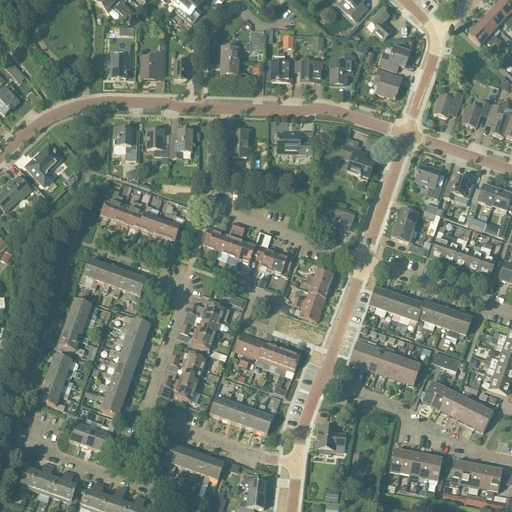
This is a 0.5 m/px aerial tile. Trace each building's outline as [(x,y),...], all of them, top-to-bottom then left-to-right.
[(113,8),(118,13),(125,20),(128,17),(110,0),(95,0),(94,2),(107,14),(113,8)] [(120,0),(110,0),(128,17),(132,13),(124,7),(119,1),(120,0)] [(168,0),(178,9),(186,0),(168,0)] [(189,19),(201,6),(195,0),(186,0),(178,9),(189,19)] [(361,6),(366,0),(343,0),(343,1),(351,9),(346,15),(355,23),(367,12),(361,6)] [(511,0),(502,0),(502,1),(511,9),(511,0)] [(511,9),(502,1),(494,10),(511,27),(511,20),(511,19),(510,20),(508,18),(511,14),(511,9)] [(511,27),(494,10),(485,19),(497,30),(503,24),(505,26),(504,27),(509,31),(511,27)] [(392,34),(383,25),(388,19),(381,12),(369,25),(376,31),(373,34),(383,44),(392,34)] [(485,19),(476,29),(495,46),(498,42),(494,38),(493,38),(491,37),(497,30),(485,19)] [(476,29),(468,38),(480,49),(486,42),(488,44),(487,45),(492,49),(495,46),(476,29)] [(250,45),(263,45),(263,33),(250,33),(250,45)] [(293,39),(283,38),(283,51),(293,51),(293,39)] [(312,39),(312,53),(322,53),(323,39),(312,39)] [(498,42),(495,46),(503,53),(506,49),(498,42)] [(220,51),(220,64),(237,64),(238,53),(250,53),(250,45),(229,44),(228,51),(220,51)] [(404,69),(409,55),(393,49),(390,58),(383,56),(379,68),(391,72),(394,66),(404,69)] [(132,70),(133,53),(126,53),(125,59),(111,59),(110,81),(125,81),(126,70),(132,70)] [(373,56),(368,54),(365,65),(371,67),(373,56)] [(162,75),(163,55),(155,55),(155,60),(141,60),(141,82),(155,82),(155,74),(162,75)] [(351,78),(352,58),(344,57),(344,65),(331,65),(330,87),(344,87),(344,78),(351,78)] [(192,73),(192,59),(182,59),(182,65),(174,65),(174,83),(186,83),(186,73),(192,73)] [(272,63),(272,64),(266,64),(266,84),(271,84),(271,85),(290,86),(291,64),(272,63)] [(237,64),(220,64),(219,78),(228,78),(227,85),(252,85),(252,78),(246,78),(246,76),(237,76),(237,64)] [(320,87),(321,65),(301,64),(301,86),(320,87)] [(10,65),(6,69),(12,75),(16,72),(10,65)] [(393,102),(399,86),(391,83),(393,77),(378,72),(373,86),(378,88),(376,96),(393,102)] [(0,113),(4,119),(14,109),(6,100),(11,96),(4,89),(0,92),(0,113)] [(458,109),(462,98),(451,94),(448,101),(440,99),(434,116),(447,121),(452,107),(458,109)] [(487,119),(491,107),(479,104),(477,111),(468,108),(462,126),(475,131),(480,117),(487,119)] [(503,140),(504,138),(503,138),(509,122),(508,122),(509,121),(502,119),(505,111),(494,107),(490,119),(495,121),(490,136),(503,140)] [(503,138),(504,138),(511,141),(511,120),(509,119),(509,121),(508,122),(509,122),(503,138)] [(126,149),(125,155),(125,163),(137,163),(137,142),(131,141),(132,132),(114,132),(114,149),(126,149)] [(169,147),(162,147),(163,133),(147,133),(147,153),(155,153),(154,159),(168,160),(169,147)] [(191,155),(191,134),(178,134),(178,147),(171,146),(170,160),(182,161),(182,155),(191,155)] [(246,160),(247,136),(233,135),(233,145),(225,145),(224,171),(232,171),(233,159),(246,160)] [(313,143),(300,143),(300,137),(277,136),(277,154),(292,154),(292,157),(313,158),(313,143)] [(45,177),(61,162),(48,148),(31,165),(39,174),(34,178),(44,189),(50,183),(45,177)] [(367,184),(373,167),(356,161),(359,153),(344,148),(340,160),(351,163),(347,174),(358,178),(357,180),(367,184)] [(441,190),(436,188),(441,173),(433,171),(432,172),(420,168),(415,185),(429,190),(426,199),(437,202),(441,190)] [(25,198),(31,193),(18,179),(13,184),(12,183),(5,189),(7,192),(0,198),(0,209),(5,215),(24,196),(25,198)] [(449,202),(451,196),(469,202),(473,188),(468,186),(469,183),(457,179),(453,188),(448,187),(443,200),(449,202)] [(477,205),(492,210),(498,193),(483,188),(477,205)] [(506,215),(511,198),(498,193),(492,210),(506,215)] [(113,197),(112,202),(106,200),(100,219),(108,222),(109,221),(110,222),(118,198),(113,197)] [(110,223),(119,226),(126,207),(121,205),(123,200),(118,198),(110,222),(111,222),(110,223)] [(126,207),(119,226),(128,229),(128,228),(129,229),(137,205),(132,203),(131,208),(126,207)] [(142,207),(137,205),(129,229),(130,229),(138,232),(139,232),(145,214),(145,213),(140,212),(142,207)] [(473,221),(477,208),(471,206),(466,219),(473,221)] [(425,207),(423,213),(435,217),(437,211),(425,207)] [(145,214),(139,232),(143,233),(143,234),(148,236),(149,235),(151,236),(157,219),(150,216),(152,210),(147,208),(145,213),(145,214)] [(350,232),(355,217),(336,210),(336,211),(329,209),(323,225),(343,232),(344,230),(350,232)] [(401,212),(396,226),(413,232),(418,218),(401,212)] [(420,219),(433,224),(435,217),(436,217),(435,217),(423,213),(422,213),(420,219)] [(164,221),(157,219),(151,236),(153,236),(152,238),(158,240),(158,238),(162,240),(171,217),(166,215),(164,221)] [(181,227),(173,225),(175,218),(171,217),(162,240),(167,241),(166,242),(172,245),(172,243),(175,244),(181,227)] [(506,233),(511,219),(504,217),(500,230),(506,233)] [(473,221),(466,219),(464,227),(483,234),(486,227),(472,223),(473,221)] [(218,255),(228,259),(239,228),(233,226),(229,236),(230,237),(229,240),(224,238),(218,255)] [(413,232),(396,226),(391,240),(408,246),(413,232)] [(228,259),(239,262),(245,246),(239,243),(240,241),(241,240),(245,230),(239,228),(228,259)] [(207,251),(218,255),(224,238),(218,236),(219,234),(208,230),(204,243),(209,245),(207,251)] [(430,259),(442,263),(448,246),(441,243),(443,236),(438,234),(430,259)] [(455,248),(448,246),(442,263),(454,267),(462,243),(458,241),(455,248)] [(454,267),(466,271),(472,254),(464,251),(467,244),(462,243),(454,267)] [(251,260),(257,262),(262,249),(251,245),(250,248),(245,246),(239,262),(249,266),(251,260)] [(422,258),(424,251),(411,247),(408,253),(422,258)] [(260,270),(271,274),(277,257),(271,255),(272,252),(262,249),(257,262),(262,264),(260,270)] [(466,271),(477,275),(486,251),(481,249),(479,256),(472,254),(466,271)] [(486,251),(477,275),(489,279),(495,262),(488,260),(491,252),(486,251)] [(5,254),(1,262),(8,264),(11,256),(5,254)] [(277,257),(271,274),(281,278),(283,272),(289,273),(293,260),(283,257),(282,259),(277,257)] [(86,281),(93,283),(94,283),(100,266),(89,262),(83,278),(82,277),(79,287),(84,289),(86,281)] [(511,265),(511,268),(504,266),(498,282),(510,286),(511,280),(511,265)] [(112,270),(100,266),(94,283),(93,283),(90,291),(95,293),(98,285),(104,287),(105,287),(112,270)] [(311,269),(306,282),(329,290),(334,278),(311,269)] [(117,291),(123,274),(112,270),(105,287),(104,287),(101,295),(106,296),(109,289),(115,291),(117,291)] [(232,280),(247,286),(250,279),(235,273),(232,280)] [(134,278),(123,274),(117,291),(115,291),(113,299),(117,301),(120,293),(127,295),(128,295),(134,278)] [(140,300),(146,283),(134,278),(128,295),(127,295),(124,303),(129,305),(132,297),(140,300)] [(308,296),(325,302),(329,290),(306,282),(305,286),(311,289),(308,296)] [(374,316),(379,318),(386,296),(374,292),(369,308),(376,310),(374,316)] [(295,300),(294,304),(321,314),(325,302),(308,296),(306,301),(305,301),(304,303),(295,300)] [(393,316),(398,300),(386,296),(379,318),(384,320),(386,314),(393,316)] [(398,325),(403,326),(410,304),(398,300),(393,316),(400,318),(398,325)] [(88,317),(91,308),(74,302),(70,314),(87,320),(87,321),(95,324),(96,319),(88,317)] [(316,326),(321,314),(294,304),(292,308),(301,311),(300,313),(301,313),(299,319),(316,326)] [(418,322),(422,308),(410,304),(403,326),(408,328),(410,322),(417,324),(418,322)] [(220,322),(224,311),(207,305),(205,311),(203,310),(201,315),(220,322)] [(423,330),(428,332),(435,310),(423,306),(422,308),(418,322),(425,324),(423,330)] [(435,328),(442,330),(447,314),(435,310),(428,332),(433,333),(435,328)] [(70,314),(66,325),(83,331),(83,332),(91,335),(101,339),(103,334),(92,331),(84,328),(87,321),(87,320),(70,314)] [(447,338),(452,340),(459,318),(447,314),(442,330),(449,332),(447,338)] [(220,322),(201,315),(199,320),(202,321),(200,326),(217,332),(220,322)] [(466,338),(472,322),(459,318),(452,340),(457,342),(459,336),(466,338)] [(129,334),(146,340),(150,328),(134,323),(135,322),(125,319),(124,323),(132,326),(129,333),(129,334)] [(66,325),(62,337),(79,343),(79,344),(87,347),(88,342),(80,339),(83,332),(83,331),(66,325)] [(193,336),(213,343),(217,332),(200,326),(198,331),(195,331),(193,336)] [(125,345),(142,351),(146,340),(129,334),(129,333),(121,330),(120,335),(128,338),(125,344),(125,345)] [(499,341),(511,345),(511,332),(510,332),(508,339),(500,337),(499,341)] [(213,343),(193,336),(192,340),(194,341),(192,347),(209,353),(213,343)] [(76,350),(79,344),(79,343),(62,337),(58,348),(74,354),(74,355),(83,358),(84,353),(76,350)] [(243,368),(252,341),(240,337),(234,353),(240,356),(240,357),(242,358),(239,366),(243,368)] [(121,357),(138,363),(142,351),(125,345),(125,344),(117,341),(116,346),(124,349),(121,355),(121,357)] [(258,362),(264,346),(252,341),(243,368),(247,369),(250,361),(252,362),(253,360),(258,362)] [(502,356),(511,359),(511,345),(499,341),(497,346),(504,348),(502,356)] [(358,370),(366,349),(356,345),(348,367),(358,370)] [(270,367),(276,350),(264,346),(258,362),(265,365),(263,371),(268,373),(270,367)] [(358,370),(367,374),(375,352),(366,349),(358,370)] [(279,377),(288,354),(276,350),(270,367),(277,369),(275,375),(279,377)] [(117,368),(134,374),(138,363),(121,357),(121,355),(113,352),(112,357),(120,360),(117,367),(117,368)] [(375,352),(367,374),(376,377),(383,355),(375,352)] [(213,353),(212,358),(225,363),(227,358),(213,353)] [(284,379),(287,373),(294,375),(300,359),(288,354),(279,377),(284,379)] [(376,377),(385,380),(393,358),(383,355),(376,377)] [(433,361),(449,366),(451,360),(435,355),(433,361)] [(183,366),(202,373),(206,362),(189,356),(187,362),(184,361),(183,366)] [(490,365),(511,372),(511,359),(502,356),(499,363),(492,360),(490,365)] [(55,358),(51,370),(68,376),(67,377),(75,379),(77,375),(69,372),(72,364),(55,358)] [(394,383),(402,361),(393,358),(385,380),(394,383)] [(451,360),(449,366),(458,369),(458,370),(463,371),(465,365),(451,360)] [(394,383),(403,386),(411,365),(402,361),(394,383)] [(431,366),(447,371),(449,366),(433,361),(431,366)] [(113,379),(130,385),(134,374),(117,368),(117,367),(109,364),(107,368),(116,371),(113,378),(113,379)] [(411,365),(403,386),(413,390),(420,368),(411,365)] [(494,379),(510,385),(511,379),(511,372),(490,365),(489,369),(496,372),(494,379)] [(181,378),(198,384),(202,373),(183,366),(181,371),(183,372),(181,378)] [(447,371),(456,374),(458,370),(458,369),(449,366),(447,371)] [(68,376),(51,370),(47,381),(63,387),(63,388),(71,391),(73,386),(65,383),(67,377),(68,376)] [(109,391),(126,397),(130,385),(113,379),(113,378),(105,375),(103,380),(112,383),(109,389),(109,391)] [(175,387),(194,394),(198,384),(181,378),(179,383),(177,382),(175,387)] [(506,397),(510,385),(494,379),(491,387),(484,384),(482,389),(506,397)] [(47,381),(43,392),(59,398),(59,399),(67,402),(69,397),(61,394),(63,388),(63,387),(47,381)] [(422,405),(430,410),(441,389),(432,384),(422,405)] [(105,402),(122,408),(126,397),(109,391),(109,389),(101,386),(99,391),(108,394),(105,401),(105,402)] [(194,394),(175,387),(173,392),(176,393),(174,398),(191,404),(194,394)] [(441,389),(430,410),(439,414),(450,393),(441,389)] [(57,406),(59,399),(59,398),(43,392),(38,404),(54,410),(63,414),(65,409),(57,406)] [(458,398),(450,393),(439,414),(448,419),(458,398)] [(209,417),(221,421),(227,404),(228,405),(231,397),(226,395),(223,403),(215,400),(209,417)] [(95,403),(104,406),(101,414),(118,420),(122,408),(105,402),(105,401),(97,398),(95,403)] [(458,398),(448,419),(456,423),(467,402),(458,398)] [(227,404),(221,421),(232,425),(238,408),(239,409),(242,401),(238,399),(235,407),(228,405),(227,404)] [(456,423),(465,427),(476,406),(467,402),(456,423)] [(232,425),(244,429),(250,413),(251,413),(254,405),(249,403),(246,411),(239,409),(238,408),(232,425)] [(476,406),(465,427),(474,432),(484,411),(476,406)] [(244,429),(255,433),(261,417),(262,417),(265,409),(260,407),(257,415),(251,413),(250,413),(244,429)] [(261,417),(255,433),(266,437),(272,422),(273,422),(276,413),(272,411),(269,419),(262,417),(261,417)] [(493,415),(484,411),(474,432),(482,436),(493,415)] [(69,444),(81,448),(87,431),(88,431),(91,423),(86,422),(83,429),(75,427),(69,444)] [(98,435),(92,452),(104,456),(110,441),(116,424),(111,422),(106,438),(100,435),(98,435)] [(95,434),(88,431),(87,431),(81,448),(92,452),(98,435),(100,435),(102,427),(98,426),(95,434)] [(335,436),(336,431),(320,429),(319,437),(318,437),(317,444),(318,444),(317,452),(320,452),(320,455),(330,456),(330,453),(333,454),(334,448),(344,450),(345,438),(335,436)] [(164,465),(171,467),(172,467),(178,450),(166,446),(161,462),(160,462),(157,471),(161,473),(164,465)] [(82,449),(79,457),(88,460),(91,452),(82,449)] [(183,471),(189,454),(178,450),(172,467),(171,467),(168,475),(173,477),(176,469),(182,471),(183,471)] [(390,475),(400,477),(404,454),(394,452),(390,475)] [(187,473),(194,475),(195,475),(201,458),(189,454),(183,471),(182,471),(179,479),(184,481),(187,473)] [(409,479),(414,456),(404,454),(400,477),(409,479)] [(361,471),(363,458),(354,456),(352,470),(361,471)] [(423,458),(414,456),(409,479),(419,481),(423,458)] [(198,477),(205,479),(206,479),(212,463),(201,458),(195,475),(194,475),(191,483),(195,485),(198,477)] [(428,482),(432,460),(423,458),(419,481),(428,482)] [(442,461),(432,460),(428,482),(437,484),(442,461)] [(29,491),(35,474),(30,472),(33,463),(28,461),(19,488),(29,491)] [(218,484),(224,467),(212,463),(206,479),(205,479),(202,487),(207,489),(210,481),(218,484)] [(459,491),(459,488),(464,465),(454,464),(451,482),(446,481),(445,488),(459,491)] [(230,465),(228,472),(238,475),(240,467),(230,465)] [(469,490),(473,467),(464,465),(459,488),(469,490)] [(41,476),(35,474),(29,491),(40,495),(49,468),(45,467),(41,476)] [(469,490),(479,492),(483,469),(473,467),(469,490)] [(50,498),(56,481),(50,479),(53,470),(49,468),(40,495),(50,498)] [(483,469),(479,492),(488,494),(493,471),(483,469)] [(502,473),(493,471),(488,494),(487,500),(493,501),(494,495),(498,496),(502,473)] [(62,483),(56,481),(50,498),(60,502),(69,475),(65,474),(62,483)] [(76,489),(70,487),(74,477),(69,475),(60,502),(70,506),(76,489)] [(249,485),(247,498),(265,500),(266,487),(257,486),(257,478),(243,477),(242,484),(249,485)] [(87,511),(90,511),(100,486),(96,484),(92,494),(86,492),(80,509),(87,511)] [(90,511),(102,511),(107,499),(101,497),(104,488),(100,486),(90,511)] [(113,511),(120,493),(116,492),(113,501),(107,499),(102,511),(113,511)] [(125,495),(120,493),(113,511),(125,511),(127,507),(121,504),(125,495)] [(223,500),(224,495),(218,494),(215,511),(221,511),(222,511),(225,501),(223,500)] [(457,498),(443,496),(442,502),(456,505),(456,504),(457,499),(457,498)] [(263,511),(265,500),(247,498),(241,497),(238,511),(253,511),(254,511),(259,511),(263,511)] [(475,510),(477,499),(468,497),(467,500),(466,506),(475,508),(475,510)] [(125,511),(136,511),(141,501),(137,499),(133,509),(127,507),(125,511)] [(477,499),(475,510),(485,511),(487,502),(487,500),(477,499)] [(487,502),(485,511),(487,511),(510,511),(511,501),(506,500),(505,505),(487,502)] [(142,511),(145,502),(141,501),(136,511),(142,511)]
